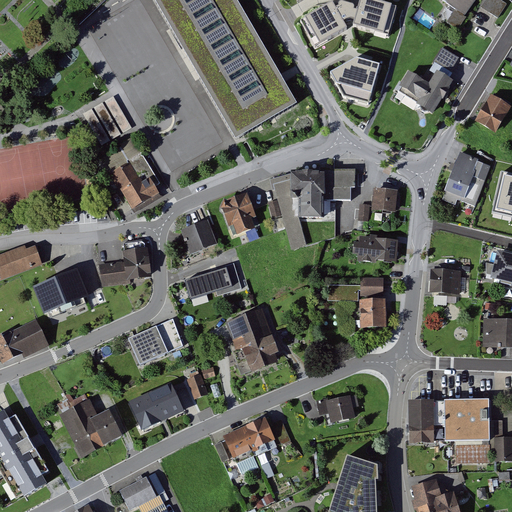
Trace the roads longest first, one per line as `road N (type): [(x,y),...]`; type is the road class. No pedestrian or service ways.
road 1 (residential): [(404,361),(358,364),(303,387),(47,511)]
road 2 (residential): [(0,376),(156,305),(158,231)]
road 3 (residential): [(158,231),(183,205),(324,153),(342,139)]
road 4 (residential): [(511,35),(428,178)]
road 5 (residential): [(0,244),(158,231)]
road 6 (residential): [(342,139),(331,105),(269,0)]
road 7 (residential): [(404,361),(397,444),(406,511)]
road 8 (residential): [(423,221),(404,361)]
